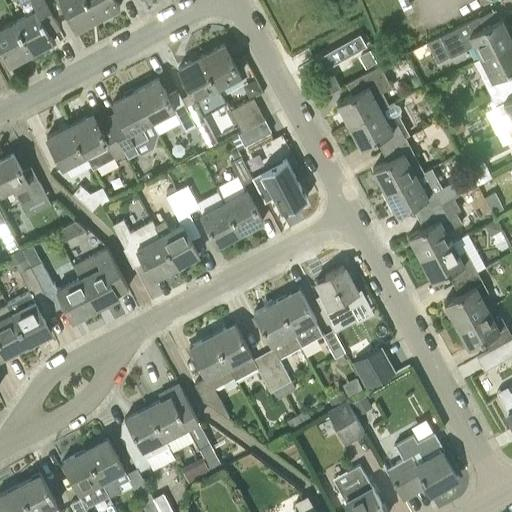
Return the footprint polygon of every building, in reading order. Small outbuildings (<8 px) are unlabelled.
[(59,25),(55,15),(46,0),(25,0),(21,3),(27,14),(16,20),(32,52),(34,51),(35,52),(50,45),(52,44),(50,42),(54,40),(49,31),(59,25)] [(46,0),(55,15),(65,10),(75,29),(78,27),(79,29),(95,21),(95,22),(96,21),(95,19),(97,18),(88,0),(46,0)] [(88,0),(97,18),(100,16),(101,18),(116,10),(117,10),(116,8),(120,6),(116,0),(88,0)] [(474,42),(481,55),(511,39),(501,17),(484,25),(479,15),(457,26),(440,34),(450,54),(474,42)] [(29,53),(32,52),(16,20),(0,27),(0,45),(9,64),(13,62),(14,64),(15,63),(30,55),(29,53)] [(360,33),(318,56),(325,68),(366,45),(360,33)] [(480,72),(490,92),(511,81),(511,79),(508,72),(511,69),(511,39),(481,55),(473,59),(480,72)] [(201,55),(218,85),(241,74),(224,43),(201,55)] [(366,66),(375,61),(369,51),(360,56),(366,66)] [(178,67),(194,97),(202,113),(226,101),(218,85),(201,55),(178,67)] [(349,124),(380,107),(381,109),(388,105),(381,91),(391,85),(380,65),(369,70),(347,82),(353,93),(337,101),(349,124)] [(324,78),(326,81),(331,91),(340,86),(333,73),(324,78)] [(151,120),(174,108),(185,130),(196,125),(178,90),(168,95),(158,77),(135,89),(151,120)] [(511,81),(490,92),(501,113),(509,109),(511,115),(511,81)] [(107,115),(125,150),(128,156),(139,151),(135,143),(148,137),(142,125),(151,120),(135,89),(112,101),(117,110),(107,115)] [(230,109),(242,130),(265,118),(253,97),(230,109)] [(381,109),(380,107),(349,124),(361,147),(377,138),(383,149),(404,137),(400,128),(404,126),(399,116),(401,115),(400,113),(401,109),(399,106),(395,105),(394,103),(395,102),(394,101),(388,105),(381,109)] [(97,121),(92,111),(70,123),(87,154),(86,155),(93,168),(114,157),(120,155),(119,153),(125,150),(107,115),(97,121)] [(265,118),(242,130),(231,135),(237,149),(271,131),(265,118)] [(450,136),(466,129),(461,119),(445,126),(450,136)] [(207,121),(197,126),(208,148),(218,142),(207,121)] [(63,167),(86,155),(87,154),(70,123),(46,135),(63,167)] [(372,168),(385,191),(416,174),(423,171),(416,158),(404,137),(383,149),(388,160),(372,168)] [(14,190),(21,203),(27,214),(51,203),(40,181),(31,186),(13,153),(0,159),(0,191),(0,192),(12,186),(14,190)] [(241,155),(230,161),(239,177),(242,184),(243,183),(253,178),(241,155)] [(307,197),(293,171),(292,171),(286,159),(261,171),(268,183),(267,184),(281,211),(307,197)] [(167,173),(162,175),(164,181),(170,179),(167,173)] [(412,205),(418,216),(440,204),(440,203),(436,196),(430,184),(423,187),(416,174),(385,191),(397,213),(412,205)] [(217,188),(224,201),(239,232),(263,220),(247,190),(243,183),(242,184),(239,177),(217,188)] [(187,183),(176,188),(188,211),(199,206),(187,183)] [(90,192),(81,184),(73,193),(92,210),(100,201),(102,203),(110,200),(102,186),(90,192)] [(178,216),(188,211),(176,188),(166,194),(178,216)] [(484,196),(491,211),(502,205),(495,191),(484,196)] [(420,257),(451,241),(446,230),(462,222),(456,210),(460,208),(453,196),(440,203),(440,204),(418,216),(424,226),(408,234),(420,257)] [(239,232),(224,201),(201,213),(217,244),(239,232)] [(0,234),(10,253),(21,247),(0,208),(0,234)] [(153,278),(176,266),(151,219),(130,230),(123,217),(112,223),(124,246),(123,247),(131,262),(142,256),(153,278)] [(182,222),(170,229),(165,219),(155,224),(152,218),(151,219),(176,266),(199,254),(182,222)] [(494,218),(483,224),(489,235),(500,229),(494,218)] [(62,226),(69,238),(86,229),(75,219),(62,226)] [(451,241),(420,257),(433,280),(448,272),(454,282),(476,270),(477,271),(485,266),(468,233),(451,241)] [(31,264),(41,259),(33,243),(23,248),(27,257),(31,264)] [(31,264),(27,257),(23,248),(22,246),(21,247),(10,253),(6,255),(11,265),(17,262),(21,269),(31,264)] [(79,276),(96,308),(119,296),(117,293),(128,287),(107,246),(89,255),(73,263),(79,276)] [(41,259),(31,264),(54,309),(64,304),(73,320),(96,308),(79,276),(58,287),(56,288),(53,281),(41,259)] [(30,289),(13,298),(7,301),(29,343),(51,331),(43,315),(54,309),(31,264),(21,269),(19,270),(30,289)] [(334,304),(354,293),(357,291),(343,264),(316,279),(323,293),(317,296),(333,327),(343,322),(334,304)] [(477,271),(476,270),(454,282),(459,293),(444,301),(456,324),(487,307),(480,295),(487,291),(477,271)] [(299,287),(277,299),(301,345),(322,333),(315,320),(316,319),(299,287)] [(278,356),(301,345),(277,299),(254,311),(270,344),(271,343),(273,346),(263,352),(280,385),(290,379),(278,356)] [(0,305),(0,357),(6,354),(29,343),(7,301),(0,305)] [(494,320),(487,307),(456,324),(468,347),(484,338),(490,349),(511,337),(501,317),(494,320)] [(235,321),(212,333),(228,365),(235,378),(258,366),(270,390),(280,385),(263,352),(253,357),(251,353),(235,321)] [(323,333),(323,334),(335,356),(345,350),(333,328),(323,333)] [(228,365),(212,333),(189,345),(205,376),(194,382),(203,399),(227,417),(229,414),(214,386),(223,381),(217,370),(228,365)] [(477,356),(484,370),(511,355),(511,336),(511,337),(490,349),(477,356)] [(379,344),(351,360),(366,387),(394,371),(379,344)] [(335,355),(340,363),(347,360),(342,352),(337,354),(335,355)] [(164,437),(187,426),(212,470),(222,465),(179,383),(167,389),(170,394),(147,406),(164,437)] [(511,388),(511,389),(509,384),(496,391),(508,412),(505,414),(511,426),(511,388)] [(342,390),(330,397),(334,405),(347,398),(342,390)] [(364,395),(351,401),(358,414),(371,407),(364,395)] [(347,400),(328,411),(344,440),(363,429),(347,400)] [(168,445),(164,437),(147,406),(125,417),(131,429),(120,434),(136,466),(137,466),(139,470),(151,464),(147,457),(168,445)] [(306,408),(295,415),(301,425),(312,419),(306,408)] [(301,425),(295,415),(288,419),(294,429),(301,425)] [(403,457),(396,461),(385,467),(403,499),(404,498),(425,486),(429,493),(457,477),(442,450),(445,449),(434,430),(418,440),(414,434),(395,443),(403,457)] [(122,489),(114,474),(124,469),(108,437),(85,448),(109,495),(122,489)] [(88,511),(85,507),(109,495),(85,448),(62,461),(80,496),(70,502),(74,511),(88,511)] [(384,511),(380,503),(381,502),(359,463),(347,470),(352,478),(337,487),(351,511),(384,511)] [(126,472),(129,477),(147,511),(161,511),(159,507),(154,498),(139,470),(137,466),(136,466),(126,472)] [(40,472),(18,484),(32,511),(60,511),(56,504),(57,503),(40,472)] [(0,506),(3,511),(32,511),(18,484),(0,492),(0,506)] [(316,511),(307,495),(294,501),(300,511),(316,511)] [(159,507),(161,511),(173,511),(169,502),(159,507)]
